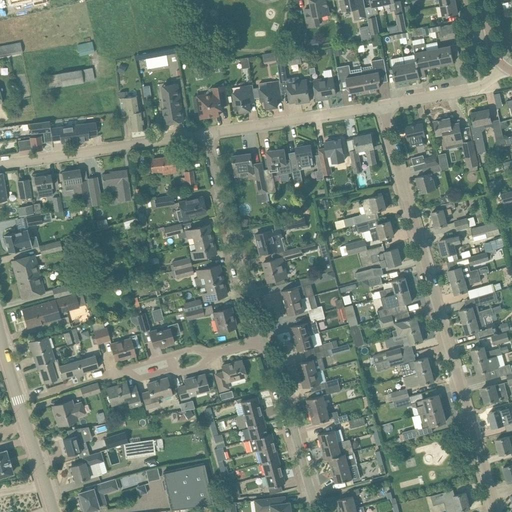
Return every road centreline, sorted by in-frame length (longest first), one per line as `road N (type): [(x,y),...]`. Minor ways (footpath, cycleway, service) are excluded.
road 1 (residential): [(495,511),(382,107)]
road 2 (residential): [(271,340),(239,270),(207,133)]
road 3 (residential): [(0,165),(207,133)]
road 4 (residential): [(318,511),(271,340)]
road 5 (residential): [(207,133),(382,107)]
road 6 (residential): [(382,107),(474,89),(507,69)]
